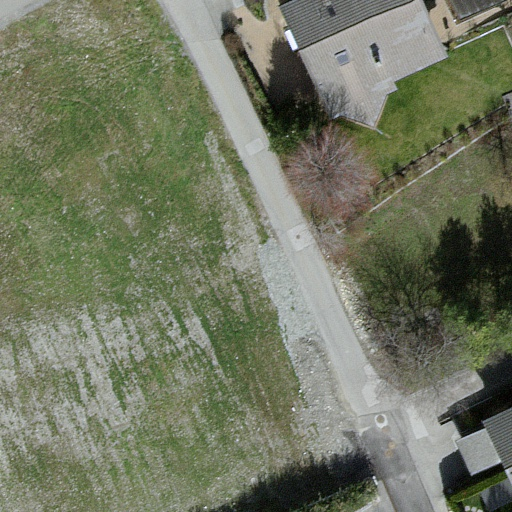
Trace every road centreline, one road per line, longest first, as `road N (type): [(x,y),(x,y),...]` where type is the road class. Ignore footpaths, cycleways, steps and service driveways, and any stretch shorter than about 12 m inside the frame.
road 1 (residential): [(182,0),(349,367)]
road 2 (residential): [(349,367),(238,511)]
road 3 (residential): [(349,367),(417,511)]
